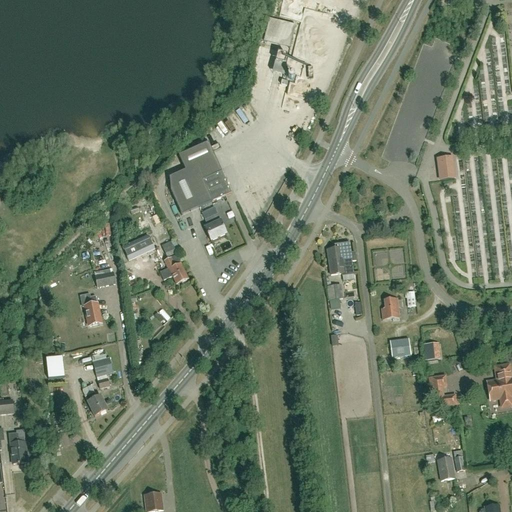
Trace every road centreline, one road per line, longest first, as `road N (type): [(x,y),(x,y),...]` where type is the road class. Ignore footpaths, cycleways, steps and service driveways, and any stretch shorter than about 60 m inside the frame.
road 1 (primary): [(67,511),(252,293),(334,152)]
road 2 (residential): [(511,310),(444,298),(424,263),(407,197),(334,152)]
road 3 (primary): [(334,152),(412,0)]
